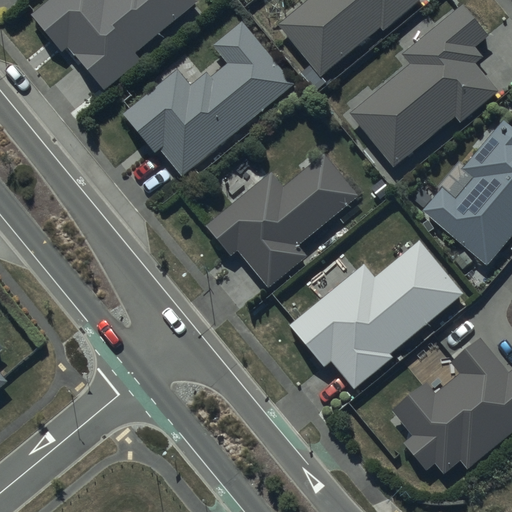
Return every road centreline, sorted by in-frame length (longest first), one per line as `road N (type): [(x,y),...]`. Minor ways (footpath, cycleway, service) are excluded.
road 1 (residential): [(0,107),(188,338)]
road 2 (residential): [(188,338),(339,511)]
road 3 (residential): [(143,375),(0,199)]
road 4 (residential): [(143,375),(0,492)]
road 5 (residential): [(256,511),(143,375)]
